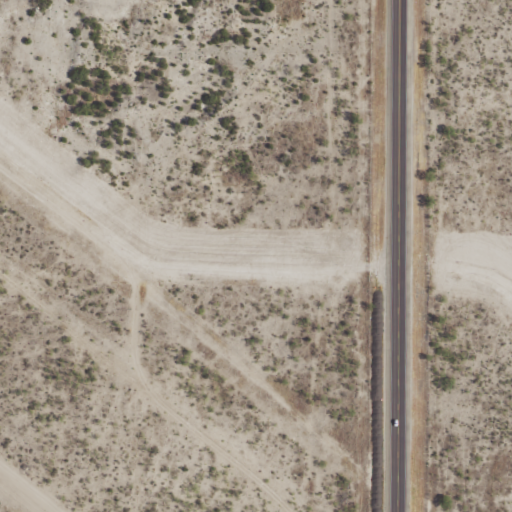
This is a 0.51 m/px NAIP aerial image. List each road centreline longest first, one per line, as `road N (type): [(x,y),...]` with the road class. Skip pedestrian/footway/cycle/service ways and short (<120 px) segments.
road 1 (primary): [(392,511),(394,0)]
road 2 (track): [(0,314),(235,499),(241,511)]
